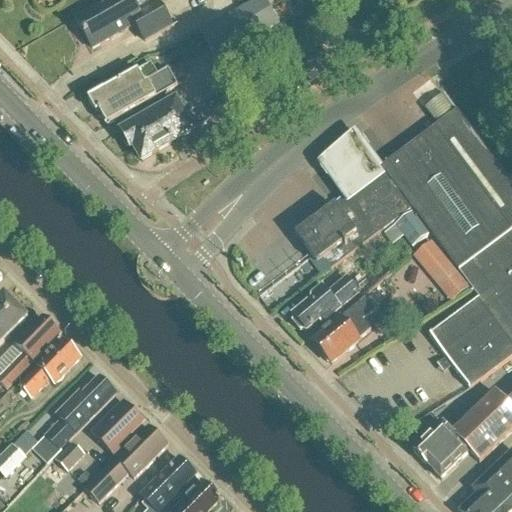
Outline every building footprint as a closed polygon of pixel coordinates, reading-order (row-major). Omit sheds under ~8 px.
[(145,0),(120,0),(78,24),(87,39),(86,40),(88,43),(89,42),(95,55),(138,30),(147,47),(174,32),(160,8),(153,12),(145,0)] [(219,65),(281,29),(263,0),(201,37),(219,65)] [(150,87),(161,80),(155,69),(91,106),(97,115),(101,116),(102,118),(151,89),(150,87)] [(138,115),(180,90),(172,74),(161,80),(150,87),(151,89),(102,118),(109,129),(113,130),(129,120),(135,119),(138,115)] [(136,154),(195,118),(187,104),(178,109),(151,124),(148,123),(142,127),(141,130),(124,140),(126,143),(124,144),(126,149),(130,154),(131,153),(133,155),(136,154)] [(145,168),(195,139),(195,138),(213,127),(205,112),(195,118),(136,154),(145,168)] [(348,204),(298,242),(317,268),(323,264),(331,274),(413,213),(461,278),(511,238),(511,188),(459,117),(384,173),(386,176),(348,204)] [(386,176),(384,173),(353,128),(316,162),(348,204),(386,176)] [(413,218),(396,230),(412,252),(429,240),(413,218)] [(511,238),(461,278),(481,303),(431,340),(472,394),(511,364),(511,238)] [(414,261),(451,307),(469,292),(432,246),(414,261)] [(324,331),(361,300),(349,285),(331,300),(324,292),(313,301),(311,308),(294,322),(296,324),(294,329),(301,338),(307,337),(309,339),(321,328),(324,331)] [(0,329),(18,311),(7,300),(0,306),(0,329)] [(358,347),(371,336),(363,326),(375,315),(365,303),(340,324),(339,324),(317,342),(313,346),(321,355),(322,356),(322,360),(327,366),(330,367),(332,368),(345,357),(351,356),(355,353),(358,347)] [(0,352),(30,323),(18,311),(0,329),(0,352)] [(0,388),(6,396),(61,342),(44,324),(17,351),(25,359),(0,383),(0,388)] [(66,382),(82,366),(79,363),(78,358),(72,355),(65,348),(39,373),(39,374),(20,393),(32,406),(52,387),(56,391),(59,389),(64,387),(66,382)] [(77,438),(77,439),(117,399),(99,382),(83,399),(80,396),(56,420),(62,426),(46,441),(61,455),(62,454),(77,438)] [(481,469),(511,439),(511,408),(509,411),(498,400),(455,440),(445,430),(415,459),(428,473),(429,472),(442,486),(471,459),(481,469)] [(124,448),(144,428),(131,414),(128,417),(123,412),(93,440),(116,463),(128,452),(124,448)] [(135,486),(169,455),(150,434),(87,496),(99,510),(130,481),(135,486)] [(69,478),(86,461),(75,450),(58,467),(69,478)] [(0,474),(9,484),(28,465),(16,453),(0,468),(0,474)] [(511,511),(511,459),(474,497),(479,501),(467,511),(511,511)] [(171,511),(186,498),(183,496),(196,483),(180,466),(148,498),(142,504),(150,511),(171,511)] [(216,511),(219,509),(220,510),(222,508),(219,504),(216,499),(212,497),(204,489),(181,511),(216,511)]
